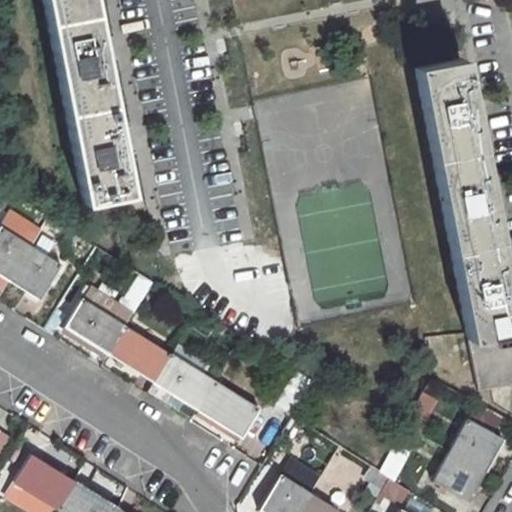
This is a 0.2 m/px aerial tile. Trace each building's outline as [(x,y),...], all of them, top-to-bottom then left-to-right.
[(41,0),(81,202),(127,193),(120,155),(125,154),(123,139),(116,141),(102,65),(109,64),(106,49),(99,51),(88,0),(41,0)] [(501,277),(487,201),(494,200),(490,185),(483,186),(468,111),(476,109),(473,95),(466,96),(458,58),(412,67),(476,391),(511,383),(511,328),(504,291),(511,290),(508,276),(501,277)] [(0,226),(34,242),(42,224),(7,209),(0,225),(0,226)] [(0,228),(0,275),(8,280),(29,247),(0,228)] [(29,247),(8,280),(37,299),(58,265),(29,247)] [(78,299),(62,327),(106,354),(124,327),(78,299)] [(167,354),(124,327),(106,354),(150,382),(167,354)] [(167,354),(150,382),(194,410),(211,382),(167,354)] [(291,414),(309,379),(293,371),(275,406),(291,414)] [(211,382),(194,410),(238,437),(255,410),(211,382)] [(421,433),(437,399),(421,391),(405,425),(421,433)] [(464,419),(447,450),(483,470),(500,439),(464,419)] [(392,445),(379,473),(395,480),(408,452),(392,445)] [(447,450),(429,481),(465,501),(483,470),(447,450)] [(29,452),(11,481),(54,507),(72,480),(29,452)] [(370,470),(362,488),(400,505),(408,487),(370,470)] [(279,475),(257,509),(262,511),(295,511),(308,494),(279,475)] [(72,480),(54,507),(61,511),(112,511),(116,507),(72,480)] [(336,511),(308,494),(295,511),(336,511)]
